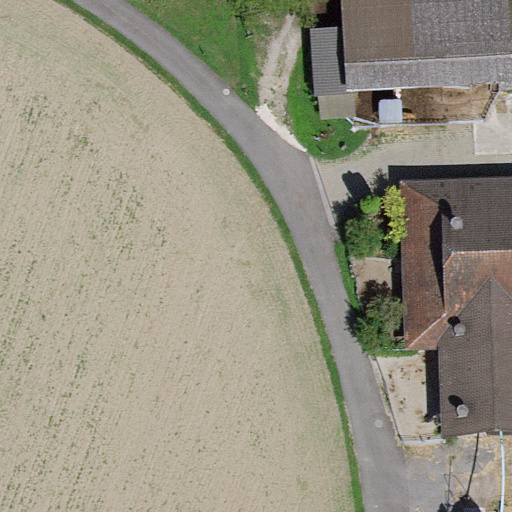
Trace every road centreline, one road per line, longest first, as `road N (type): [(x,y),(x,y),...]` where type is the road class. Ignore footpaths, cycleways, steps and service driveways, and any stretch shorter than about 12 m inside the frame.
road 1 (unclassified): [(89,0),(181,58),(300,205),(366,414),(377,511)]
road 2 (unknown): [(300,205),(482,154)]
